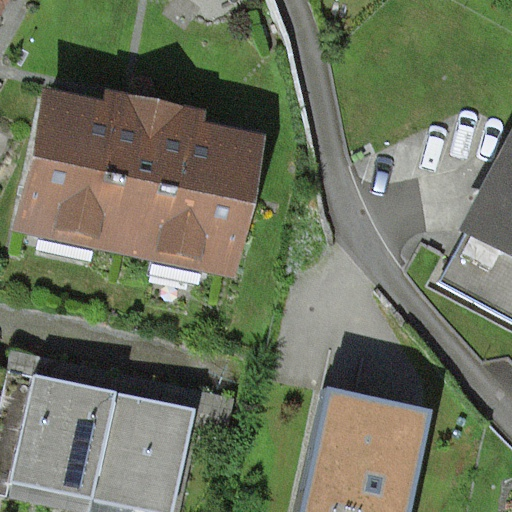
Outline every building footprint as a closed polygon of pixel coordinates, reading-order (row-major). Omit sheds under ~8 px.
[(43,106),(18,225),(47,231),(42,256),(83,264),(88,239),(149,252),(143,279),(185,288),(190,262),(219,268),(244,150),(184,137),(186,125),(124,111),(105,107),(103,118),(43,106)] [(511,147),(467,229),(511,253),(511,147)] [(511,253),(467,229),(437,284),(511,323),(511,253)] [(71,388),(28,379),(5,487),(85,504),(109,396),(71,388)] [(320,393),(293,511),(401,511),(423,416),(320,393)] [(148,404),(109,396),(85,504),(120,511),(168,511),(189,413),(148,404)]
